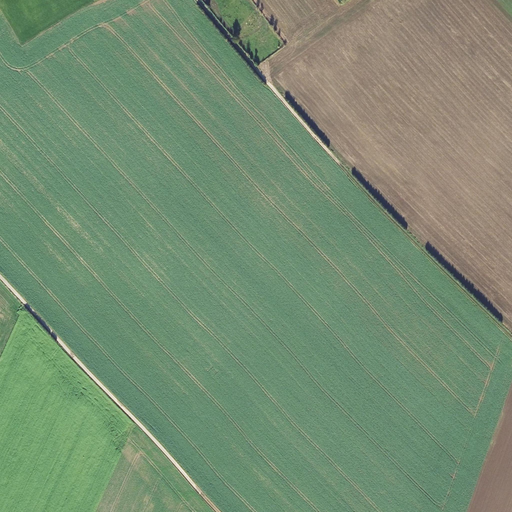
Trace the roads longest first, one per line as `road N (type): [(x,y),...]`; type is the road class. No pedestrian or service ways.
road 1 (track): [(197,0),(289,108),(511,337)]
road 2 (track): [(218,511),(0,274)]
